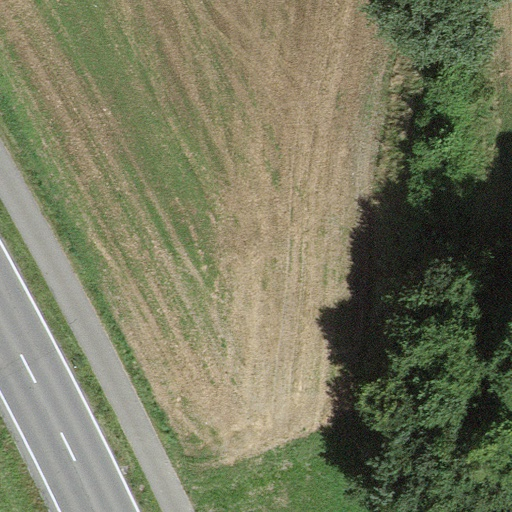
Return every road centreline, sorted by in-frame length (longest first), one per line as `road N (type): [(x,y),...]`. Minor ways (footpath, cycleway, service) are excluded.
road 1 (track): [(0,172),(175,511)]
road 2 (primary): [(0,314),(98,511)]
